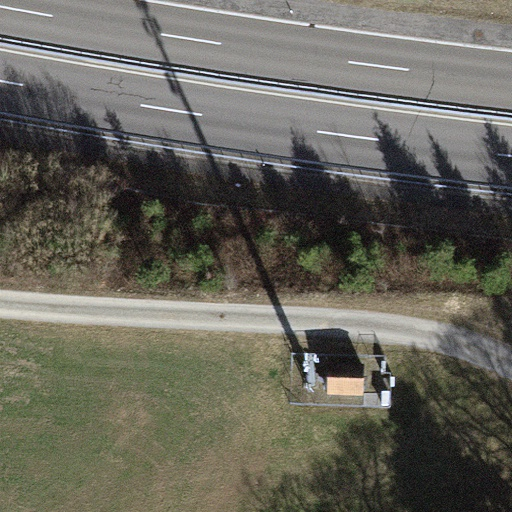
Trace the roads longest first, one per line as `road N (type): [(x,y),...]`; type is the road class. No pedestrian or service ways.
road 1 (track): [(511,363),(454,340),(384,327),(0,300)]
road 2 (trunk): [(0,80),(511,157)]
road 3 (trunk): [(511,83),(0,7)]
